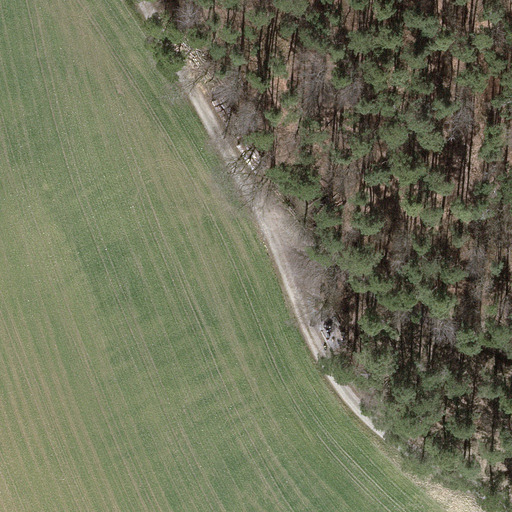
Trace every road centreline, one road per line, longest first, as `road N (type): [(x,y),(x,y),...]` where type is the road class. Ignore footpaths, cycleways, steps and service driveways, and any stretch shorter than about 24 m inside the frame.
road 1 (track): [(146,0),(263,211),(325,359),(371,423),(511,507)]
road 2 (track): [(263,211),(411,312),(511,353)]
